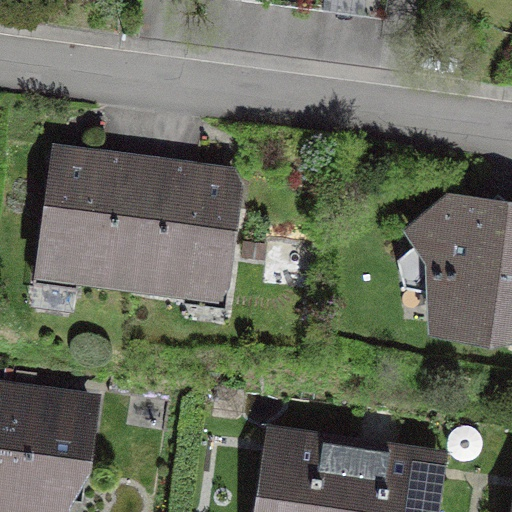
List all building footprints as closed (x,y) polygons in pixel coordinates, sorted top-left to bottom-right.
[(75,275),(131,282),(147,163),(94,156),(93,164),(56,159),(43,260),(34,258),(31,282),(73,287),(75,275)] [(147,163),(131,282),(187,289),(188,282),(223,286),(236,182),(200,178),(201,170),(147,163)] [(511,210),(454,202),(440,220),(425,218),(411,230),(422,243),(429,238),(447,240),(443,275),(436,281),(447,325),(496,330),(511,339),(511,210)] [(0,489),(12,397),(0,395),(0,489)] [(91,407),(12,397),(0,489),(0,497),(62,506),(66,470),(83,472),(91,407)] [(297,456),(267,452),(257,511),(345,511),(356,444),(313,438),(306,439),(302,442),(299,446),(297,450),(297,456)] [(356,444),(345,511),(433,511),(439,478),(408,473),(409,466),(409,462),(408,458),(405,454),(402,451),(356,444)]
